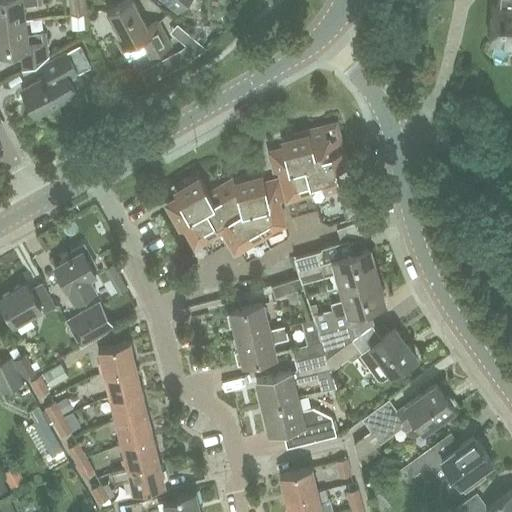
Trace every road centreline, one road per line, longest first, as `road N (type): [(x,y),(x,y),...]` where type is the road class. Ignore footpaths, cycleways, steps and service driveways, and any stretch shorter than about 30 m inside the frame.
road 1 (residential): [(235,492),(240,470),(228,421),(175,382),(134,250),(95,172)]
road 2 (unclassified): [(511,395),(430,276),(392,134)]
road 3 (tertiary): [(95,172),(321,38)]
road 4 (unclassified): [(511,201),(435,140),(392,134)]
road 5 (unclassified): [(392,134),(370,89),(321,38)]
